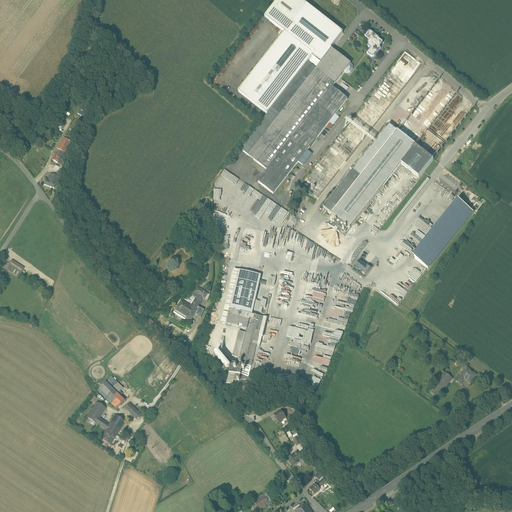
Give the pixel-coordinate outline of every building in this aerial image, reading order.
[(300,0),(278,0),(265,17),(285,33),(306,5),(300,0)] [(285,33),(238,92),(268,115),(240,149),(268,171),(258,182),(273,194),(298,162),(303,165),(312,154),(307,151),(335,115),(337,117),(340,113),(338,111),(347,99),(332,87),(351,64),(332,49),(331,49),(343,33),(306,5),(285,33)] [(379,38),(371,31),(368,32),(365,36),(370,40),(368,42),(368,47),(371,49),(367,53),(372,57),(374,57),(380,48),(380,46),(383,43),(380,40),(379,38)] [(86,101),(80,110),(79,110),(77,113),(78,114),(84,117),(88,111),(92,105),(86,101)] [(75,120),(69,129),(75,133),(77,130),(75,129),(80,123),(75,120)] [(389,124),(323,207),(336,218),(332,223),(330,222),(328,224),(335,229),(334,230),(337,232),(344,237),(401,164),(416,146),(415,146),(389,124)] [(69,129),(64,139),(71,142),(73,142),(74,140),(72,138),(75,133),(69,129)] [(71,142),(64,139),(58,150),(63,153),(61,157),(64,159),(73,143),(71,142)] [(433,160),(416,145),(415,146),(416,146),(401,164),(419,178),(433,160)] [(58,150),(52,160),(61,165),(64,159),(61,157),(63,153),(58,150)] [(55,176),(50,174),(47,180),(46,180),(44,185),(54,189),(58,177),(55,176)] [(473,212),(460,202),(414,258),(428,269),(473,212)] [(369,249),(358,244),(355,251),(366,256),(369,249)] [(24,268),(12,260),(6,270),(18,278),(24,268)] [(371,268),(360,260),(355,267),(365,275),(371,268)] [(239,366),(232,365),(230,373),(227,387),(234,388),(233,393),(249,397),(251,388),(254,376),(253,376),(262,337),(263,338),(267,319),(264,318),(264,317),(252,315),(261,276),(234,270),(222,323),(227,324),(229,315),(250,319),(246,334),(239,333),(233,359),(240,361),(239,366)] [(164,291),(156,284),(153,287),(161,294),(164,291)] [(196,298),(190,306),(181,300),(174,312),(175,311),(186,318),(187,317),(191,320),(195,314),(197,315),(200,317),(204,310),(200,308),(198,307),(203,298),(204,299),(208,293),(197,286),(191,295),(196,298)] [(232,365),(225,356),(223,357),(222,357),(219,353),(215,356),(229,373),(230,373),(232,365)] [(477,376),(467,368),(456,382),(461,385),(464,380),(470,385),(477,376)] [(444,372),(429,392),(438,399),(452,379),(444,372)] [(123,388),(111,377),(107,382),(118,393),(123,388)] [(118,393),(107,382),(97,391),(102,395),(109,402),(116,409),(125,400),(118,393)] [(105,409),(97,403),(87,417),(97,424),(100,419),(99,419),(105,409)] [(141,415),(129,404),(125,408),(136,419),(141,415)] [(281,411),(274,415),(277,419),(276,419),(279,424),(283,421),(286,418),(281,411)] [(294,413),(288,417),(292,422),(297,418),(294,413)] [(115,416),(109,425),(105,423),(102,428),(106,430),(100,439),(110,446),(110,445),(113,440),(116,442),(120,437),(117,435),(125,423),(115,416)] [(106,422),(100,419),(97,424),(102,428),(105,423),(106,422)] [(301,444),(297,437),(293,439),(297,446),(301,444)] [(303,451),(294,456),(298,461),(306,457),(303,451)] [(293,454),(287,459),(293,467),(299,462),(298,461),(294,456),(293,454)] [(323,475),(319,471),(314,476),(319,480),(322,476),(323,475)] [(317,481),(309,488),(315,494),(320,489),(319,488),(327,481),(324,478),(325,476),(323,475),(322,476),(323,477),(318,482),(317,481)] [(234,493),(227,497),(233,507),(240,503),(234,493)] [(264,497),(255,502),(259,509),(268,503),(264,497)] [(311,511),(306,504),(301,507),(298,503),(294,506),(293,506),(293,507),(293,508),(293,509),(295,511),(311,511)]
